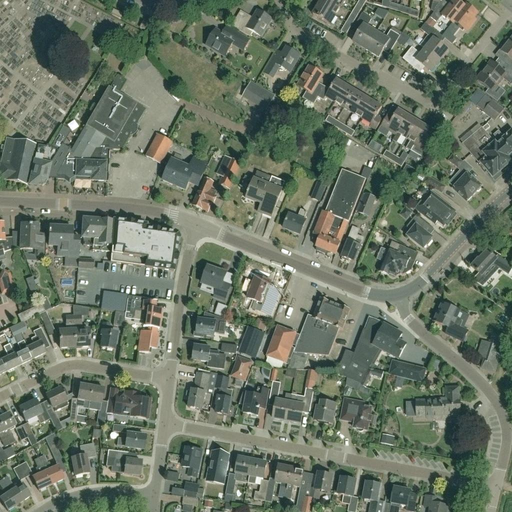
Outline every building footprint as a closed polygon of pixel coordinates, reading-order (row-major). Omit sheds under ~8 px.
[(341,7),(328,0),(321,0),(318,6),(335,16),(341,7)] [(383,1),(382,7),(389,9),(390,4),(390,3),(390,0),(385,0),(385,1),(383,1)] [(452,24),(465,8),(456,0),(445,14),(438,8),(434,13),(430,19),(437,24),(442,16),(452,24)] [(433,0),(433,2),(431,11),(434,13),(438,8),(442,3),(440,3),(439,0),(433,0)] [(390,4),(389,9),(399,13),(400,7),(390,4)] [(335,16),(318,6),(313,15),(330,25),(335,16)] [(465,8),(452,24),(454,22),(459,26),(457,28),(462,32),(464,30),(467,32),(472,26),(471,25),(475,20),(473,19),(477,14),(467,6),(465,8)] [(357,7),(352,14),(357,17),(361,10),(357,7)] [(400,7),(399,13),(409,16),(411,10),(400,7)] [(122,20),(124,15),(114,10),(111,15),(122,20)] [(411,10),(409,16),(417,18),(419,12),(411,10)] [(236,19),(231,27),(250,38),(253,33),(261,38),(271,20),(257,12),(250,23),(244,20),(242,23),(236,19)] [(352,25),(357,17),(352,14),(347,22),(352,25)] [(353,43),(366,51),(376,34),(367,28),(372,20),(362,14),(356,25),(362,29),(353,43)] [(341,32),(346,35),(351,27),(346,24),(341,32)] [(425,24),(420,30),(433,40),(425,50),(440,62),(449,51),(441,45),(445,39),(442,37),(425,24)] [(243,52),(250,41),(227,27),(223,34),(215,30),(206,46),(225,58),(232,45),(243,52)] [(393,47),(400,37),(391,31),(386,39),(376,34),(366,51),(379,59),(388,44),(393,47)] [(446,31),(442,37),(445,39),(452,45),(456,40),(446,31)] [(504,64),(509,68),(511,70),(511,38),(509,43),(508,42),(501,52),(508,58),(504,64)] [(256,55),(264,59),(263,63),(268,65),(274,54),(260,47),(256,55)] [(431,73),(440,62),(425,50),(421,55),(412,48),(403,60),(413,68),(418,62),(431,73)] [(276,54),(268,67),(264,74),(273,79),(280,67),(290,73),(300,57),(286,49),(281,57),(276,54)] [(511,70),(509,68),(504,74),(491,63),(486,69),(487,70),(484,74),(483,73),(478,80),(479,81),(478,82),(479,82),(478,83),(484,88),(484,87),(493,93),(504,80),(511,86),(511,85),(511,70)] [(318,98),(324,88),(318,84),(323,76),(309,68),(298,86),(307,92),(303,99),(314,105),(318,98)] [(91,182),(108,182),(109,150),(122,151),(145,109),(137,104),(118,93),(125,81),(116,76),(109,88),(108,87),(83,130),(85,131),(72,153),(69,151),(66,156),(59,171),(57,176),(57,179),(91,181),(91,182)] [(335,103),(345,86),(336,80),(330,91),(324,88),(318,98),(323,102),(326,98),(335,103)] [(275,96),(257,86),(252,83),(244,97),(267,110),(275,96)] [(344,109),(354,91),(345,86),(335,103),(344,109)] [(353,114),(364,97),(354,91),(344,109),(353,114)] [(362,120),(373,103),(364,97),(353,114),(362,120)] [(503,111),(492,102),(483,113),(494,122),(503,111)] [(382,108),(373,103),(362,120),(371,125),(370,127),(376,131),(382,120),(377,117),(382,108)] [(393,120),(387,116),(378,132),(386,137),(391,130),(397,133),(407,116),(398,111),(393,120)] [(407,116),(397,133),(392,141),(397,144),(401,136),(406,139),(416,122),(407,116)] [(333,127),(336,122),(328,117),(325,122),(333,127)] [(342,132),(346,127),(336,122),(333,127),(342,132)] [(411,152),(414,147),(425,127),(416,122),(406,139),(411,141),(406,149),(411,152)] [(52,146),(64,153),(76,133),(64,126),(52,146)] [(346,127),(342,132),(351,138),(354,132),(346,127)] [(432,131),(425,127),(414,147),(423,152),(420,157),(426,160),(435,145),(430,142),(435,133),(432,131)] [(511,132),(504,139),(497,130),(492,134),(499,143),(496,145),(481,128),(462,144),(479,165),(478,165),(485,173),(487,171),(492,178),(510,163),(511,162),(511,160),(511,132)] [(161,165),(172,143),(158,135),(146,157),(161,165)] [(0,179),(27,186),(35,145),(5,140),(0,165),(0,179)] [(373,141),(371,146),(382,151),(385,146),(373,141)] [(50,167),(59,171),(66,156),(46,146),(45,148),(37,147),(29,186),(43,187),(45,186),(47,182),(50,167)] [(392,162),(395,157),(386,152),(383,157),(392,162)] [(458,170),(463,163),(452,155),(447,162),(458,170)] [(218,175),(224,178),(220,185),(229,189),(241,164),(226,157),(218,175)] [(395,157),(392,162),(401,168),(404,163),(395,157)] [(194,159),(190,168),(172,161),(163,182),(186,191),(190,183),(198,187),(208,165),(194,159)] [(481,190),(480,188),(481,187),(467,174),(466,175),(461,170),(448,183),(454,188),(453,189),(467,202),(476,192),(479,193),(481,190)] [(324,253),(327,254),(327,252),(335,255),(348,223),(349,223),(366,181),(343,171),(326,213),(323,212),(313,235),(320,238),(316,248),(317,248),(316,250),(317,250),(319,252),(321,252),(322,253),(324,253)] [(441,194),(445,187),(432,179),(432,180),(426,177),(425,179),(420,176),(417,180),(441,194)] [(269,185),(255,180),(254,180),(246,177),(242,187),(250,190),(250,192),(249,191),(246,199),(255,202),(255,201),(266,206),(263,214),(271,218),(285,183),(272,178),(269,185)] [(215,205),(218,198),(216,197),(217,193),(210,190),(214,183),(206,179),(202,187),(202,186),(193,206),(209,213),(213,204),(215,205)] [(409,189),(416,193),(425,198),(430,189),(414,180),(409,189)] [(312,199),(319,202),(326,186),(318,183),(312,199)] [(368,217),(376,199),(367,195),(367,196),(363,194),(356,212),(368,217)] [(423,201),(416,210),(432,223),(434,220),(444,228),(456,213),(439,200),(431,194),(425,202),(423,201)] [(304,221),(307,213),(301,211),(298,219),(289,215),(283,229),(300,236),(306,222),(304,221)] [(428,246),(432,241),(431,240),(432,239),(423,232),(423,229),(427,225),(416,216),(407,228),(412,232),(408,237),(423,249),(426,245),(428,246)] [(92,251),(111,253),(113,221),(82,219),(81,239),(83,239),(83,246),(93,247),(92,251)] [(159,232),(158,234),(153,233),(153,231),(145,230),(146,226),(113,221),(111,253),(110,263),(141,267),(142,262),(146,262),(145,268),(174,271),(175,261),(173,260),(173,255),(176,255),(178,239),(178,238),(177,239),(173,238),(174,234),(174,233),(173,234),(159,232)] [(38,226),(21,226),(20,242),(12,242),(13,250),(35,251),(35,258),(42,258),(43,236),(37,235),(38,226)] [(71,243),(72,229),(58,228),(58,227),(48,227),(48,234),(49,234),(48,246),(58,247),(57,254),(70,254),(70,258),(78,258),(79,244),(71,243)] [(357,236),(360,231),(353,228),(348,243),(342,258),(341,260),(348,263),(349,261),(354,263),(364,239),(357,236)] [(393,242),(385,262),(380,272),(395,278),(407,273),(412,270),(419,253),(408,249),(406,248),(407,247),(393,242)] [(479,261),(472,268),(479,275),(480,276),(474,282),(481,288),(487,282),(482,278),(493,266),(498,270),(508,276),(511,269),(511,264),(506,261),(505,262),(498,258),(496,260),(487,252),(479,261)] [(78,269),(93,269),(93,261),(78,260),(78,269)] [(202,285),(212,289),(210,295),(215,296),(214,298),(225,302),(230,286),(223,283),(226,275),(220,273),(220,274),(216,273),(217,272),(215,272),(215,271),(207,269),(207,270),(204,278),(202,284),(202,285)] [(3,271),(0,277),(0,286),(2,295),(14,292),(10,274),(3,271)] [(246,280),(242,291),(249,294),(247,299),(255,302),(252,310),(271,317),(280,292),(271,288),(269,288),(271,283),(269,282),(269,283),(257,279),(258,278),(256,277),(254,283),(246,280)] [(163,282),(161,295),(175,297),(176,283),(163,282)] [(127,301),(125,314),(134,315),(144,316),(143,322),(143,328),(147,329),(146,334),(140,334),(138,354),(148,355),(148,353),(151,353),(151,350),(156,350),(158,335),(156,335),(157,330),(158,330),(161,312),(154,311),(155,305),(147,304),(147,299),(128,297),(127,301)] [(313,320),(339,330),(342,331),(349,310),(321,299),(314,318),(313,320)] [(463,343),(469,332),(460,328),(463,322),(458,319),(461,312),(443,304),(434,322),(448,329),(445,335),(463,343)] [(22,323),(44,312),(41,305),(17,317),(20,324),(22,323)] [(220,305),(218,316),(227,318),(230,307),(220,305)] [(48,337),(56,334),(45,313),(39,316),(44,328),(48,337)] [(123,329),(125,314),(115,313),(113,327),(123,329)] [(198,321),(197,329),(195,329),(193,338),(203,339),(204,337),(214,338),(214,334),(224,336),(227,321),(204,314),(203,322),(198,321)] [(72,316),(73,326),(81,326),(81,316),(73,316),(72,316)] [(303,371),(309,355),(313,356),(329,357),(339,330),(313,320),(314,318),(308,316),(300,336),(290,361),(289,365),(287,371),(303,371)] [(346,351),(337,375),(338,376),(347,379),(355,382),(361,385),(361,384),(369,370),(370,370),(373,371),(376,366),(375,365),(382,351),(398,360),(406,346),(398,342),(402,335),(384,325),(384,327),(381,326),(382,324),(370,320),(366,331),(363,330),(354,354),(347,351),(346,351)] [(22,323),(20,324),(16,326),(17,329),(19,334),(26,331),(22,323)] [(113,351),(116,334),(108,333),(110,325),(103,324),(101,337),(102,337),(100,349),(113,351)] [(16,326),(9,329),(13,337),(19,334),(17,329),(16,326)] [(73,326),(65,327),(66,332),(59,332),(60,349),(74,349),(73,326)] [(73,326),(74,349),(90,348),(89,331),(82,331),(81,326),(73,326)] [(300,336),(278,328),(271,346),(267,357),(289,365),(290,361),(300,336)] [(45,354),(42,347),(48,344),(41,329),(33,333),(36,338),(31,340),(34,346),(27,349),(32,360),(45,354)] [(253,359),(255,359),(264,334),(249,329),(240,354),(253,359)] [(487,343),(482,358),(497,363),(502,346),(496,344),(491,342),(487,341),(487,343)] [(17,345),(21,352),(14,355),(19,367),(32,360),(27,349),(23,342),(17,345)] [(222,345),(221,353),(236,355),(237,347),(222,345)] [(19,367),(14,355),(9,346),(3,348),(8,358),(1,362),(6,373),(19,367)] [(192,361),(205,363),(205,368),(222,370),(224,356),(219,355),(219,353),(210,352),(210,349),(194,347),(192,361)] [(245,382),(251,364),(239,359),(232,377),(245,382)] [(390,376),(423,384),(426,371),(393,363),(390,376)] [(370,370),(362,386),(366,389),(372,377),(382,380),(383,375),(373,371),(370,370)] [(310,383),(319,384),(320,373),(311,372),(310,383)] [(188,409),(202,411),(205,394),(204,393),(205,388),(214,389),(217,375),(208,374),(208,376),(197,374),(195,385),(199,385),(198,392),(192,391),(191,392),(189,392),(187,393),(186,397),(188,399),(190,399),(188,409)] [(217,375),(214,389),(222,391),(222,387),(228,388),(230,380),(217,377),(217,375)] [(272,383),(270,397),(278,399),(281,384),(272,383)] [(84,402),(89,403),(91,388),(79,386),(77,401),(78,401),(76,408),(83,410),(84,402)] [(104,390),(91,388),(89,403),(87,411),(99,413),(104,390)] [(417,418),(427,418),(435,418),(435,420),(443,420),(443,418),(445,418),(445,415),(453,415),(453,417),(460,417),(460,400),(458,400),(458,388),(447,389),(447,401),(445,401),(445,402),(426,403),(416,403),(417,418)] [(64,399),(68,397),(64,389),(60,391),(60,390),(46,396),(52,409),(46,412),(56,433),(63,430),(55,413),(68,407),(64,399)] [(257,389),(256,396),(246,394),(246,395),(243,394),(239,405),(244,406),(243,414),(251,416),(250,418),(256,419),(256,417),(258,417),(259,409),(265,410),(269,391),(257,389)] [(311,405),(314,391),(306,389),(303,404),(311,405)] [(116,415),(118,396),(117,396),(118,391),(109,390),(106,414),(113,415),(116,415)] [(232,392),(226,391),(224,398),(217,397),(216,406),(217,406),(216,414),(228,416),(231,400),(230,400),(232,392)] [(132,399),(133,394),(123,393),(122,397),(118,396),(116,415),(129,417),(132,399)] [(140,395),(133,394),(132,399),(129,417),(129,418),(146,421),(149,401),(139,400),(140,395)] [(286,422),(291,396),(285,395),(284,402),(278,401),(276,401),(275,408),(273,420),(286,422)] [(300,425),(304,406),(296,405),(297,397),(291,396),(286,422),(300,425)] [(345,400),(341,421),(355,423),(354,429),(357,430),(358,432),(360,433),(362,433),(363,433),(365,431),(368,432),(369,425),(373,426),(374,418),(371,417),(372,409),(364,408),(365,404),(345,400)] [(40,425),(46,422),(35,401),(19,409),(25,423),(36,418),(40,425)] [(332,425),(336,405),(321,402),(320,408),(317,407),(314,422),(332,425)] [(77,410),(70,409),(69,423),(76,423),(77,410)] [(0,418),(0,425),(10,446),(15,443),(9,431),(15,428),(8,414),(0,418)] [(103,428),(105,416),(98,414),(96,427),(103,428)] [(21,428),(26,440),(27,439),(30,447),(37,444),(27,424),(21,428)] [(0,439),(4,448),(10,446),(0,425),(0,439)] [(113,426),(112,433),(125,434),(126,428),(113,426)] [(26,440),(21,428),(15,430),(21,442),(26,440)] [(143,451),(144,437),(126,435),(126,441),(118,440),(117,447),(125,448),(125,449),(143,451)] [(56,465),(63,462),(56,448),(58,448),(52,436),(45,441),(47,444),(56,465)] [(86,460),(95,458),(92,445),(80,447),(82,457),(71,459),(75,478),(89,475),(86,460)] [(183,467),(189,469),(187,477),(196,478),(198,470),(202,452),(186,449),(183,467)] [(141,463),(127,461),(127,454),(108,452),(106,467),(116,469),(116,470),(117,470),(116,474),(139,477),(141,463)] [(32,475),(26,463),(27,462),(22,453),(14,457),(19,467),(26,479),(32,475)] [(213,454),(207,482),(223,485),(225,476),(229,457),(213,454)] [(51,469),(49,463),(47,464),(44,457),(39,459),(51,486),(63,481),(57,467),(51,469)] [(38,492),(51,486),(39,459),(34,461),(40,474),(32,478),(38,492)] [(248,485),(252,462),(238,459),(235,474),(243,475),(241,483),(248,485)] [(263,479),(266,465),(252,462),(248,485),(255,486),(257,478),(263,479)] [(26,479),(19,467),(13,470),(19,482),(26,479)] [(285,499),(291,469),(278,467),(275,483),(281,484),(278,498),(285,499)] [(293,486),(301,488),(304,472),(291,469),(285,499),(291,501),(293,486)] [(233,497),(237,476),(229,475),(225,495),(233,497)] [(332,477),(318,475),(315,489),(310,488),(310,489),(309,498),(312,498),(318,499),(320,492),(329,493),(332,477)] [(3,480),(7,487),(12,485),(7,477),(3,480)] [(355,511),(357,502),(351,500),(351,498),(353,498),(356,482),(341,479),(338,495),(344,496),(342,505),(349,506),(347,511),(355,511)] [(266,503),(269,485),(269,483),(262,482),(259,494),(255,493),(254,501),(266,503)] [(184,498),(196,500),(199,486),(185,483),(184,492),(185,492),(184,498)] [(383,511),(385,504),(378,502),(381,486),(366,483),(363,500),(371,502),(369,511),(383,511)] [(11,492),(18,505),(30,497),(22,485),(11,492)] [(269,485),(266,503),(271,504),(275,486),(269,485)] [(301,511),(306,489),(301,488),(296,511),(301,511)] [(306,489),(301,511),(309,511),(312,498),(309,498),(310,489),(306,489)] [(409,511),(413,511),(417,496),(410,494),(410,492),(394,489),(389,511),(398,511),(400,506),(407,507),(406,511),(409,511)] [(0,501),(6,511),(7,511),(18,505),(11,492),(0,499),(0,501)] [(436,499),(432,498),(426,497),(423,507),(430,509),(429,511),(446,511),(447,507),(434,504),(436,499)] [(196,500),(184,498),(182,506),(197,508),(198,500),(196,500)]
